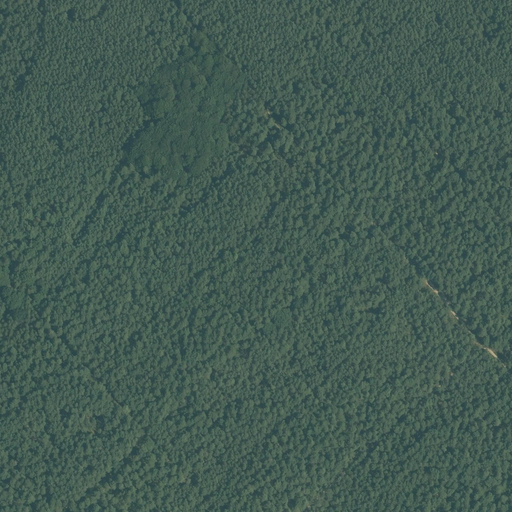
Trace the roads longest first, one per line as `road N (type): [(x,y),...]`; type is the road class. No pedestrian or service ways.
road 1 (track): [(395,255),(161,0)]
road 2 (track): [(0,276),(211,511)]
road 3 (track): [(301,511),(482,350)]
road 4 (track): [(395,255),(511,153)]
road 5 (track): [(482,350),(395,255)]
